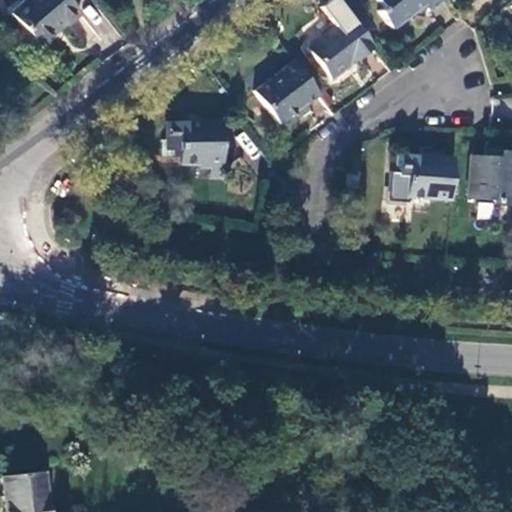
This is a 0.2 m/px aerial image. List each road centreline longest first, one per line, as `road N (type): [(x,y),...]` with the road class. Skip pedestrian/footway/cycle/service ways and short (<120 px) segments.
road 1 (primary): [(511,364),(335,348),(61,302)]
road 2 (residential): [(369,116),(326,156),(316,192),(325,248),(345,269),(380,278),(511,286)]
road 3 (unclassified): [(233,0),(44,145)]
